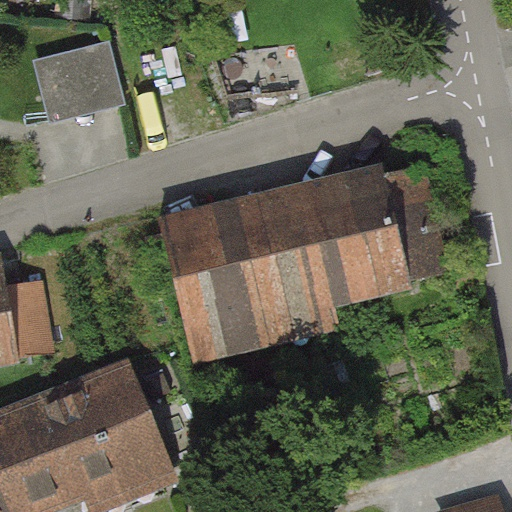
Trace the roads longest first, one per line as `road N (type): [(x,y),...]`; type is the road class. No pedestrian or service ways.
road 1 (residential): [(0,211),(472,96)]
road 2 (residential): [(472,96),(511,299)]
road 3 (residential): [(350,511),(511,463)]
